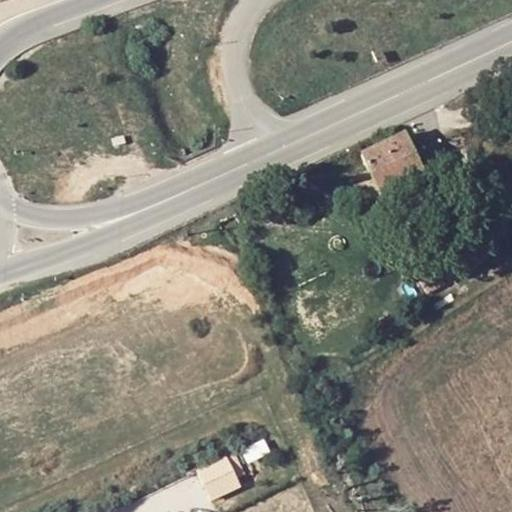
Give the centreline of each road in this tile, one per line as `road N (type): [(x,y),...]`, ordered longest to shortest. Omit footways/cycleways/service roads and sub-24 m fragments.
road 1 (unclassified): [(268,153),(511,39)]
road 2 (unclassified): [(267,0),(243,37),(239,70),(268,153)]
road 3 (unclassified): [(124,218),(268,153)]
road 4 (unclassified): [(0,271),(124,218)]
road 5 (unclassified): [(124,218),(35,217),(0,199)]
